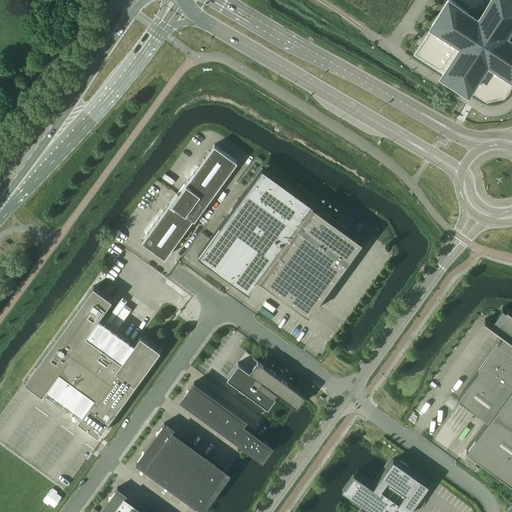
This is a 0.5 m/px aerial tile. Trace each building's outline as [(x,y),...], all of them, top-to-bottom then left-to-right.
[(511,0),(489,0),(478,17),(451,0),(446,0),(431,23),(435,25),(417,52),(444,69),(442,73),(467,89),(469,86),(487,97),(502,94),(511,79),(511,0)] [(192,219),(194,220),(237,161),(214,144),(179,193),(177,192),(142,241),(164,258),(192,219)] [(362,240),(262,168),(198,256),(249,293),(260,278),(308,314),(362,240)] [(140,335),(134,343),(98,317),(111,299),(93,286),(24,381),(42,394),(46,389),(81,415),(77,420),(98,435),(160,350),(140,335)] [(511,314),(502,307),(491,323),(485,319),(484,320),(504,334),(458,398),(487,419),(466,448),(511,481),(511,314)] [(238,362),(227,377),(267,406),(276,395),(278,392),(278,393),(284,397),(285,397),(286,398),(294,404),(299,397),(303,393),(293,385),(275,372),(270,368),(258,360),(246,351),(238,362)] [(182,400),(182,399),(243,443),(242,444),(243,445),(244,444),(261,457),(262,456),(263,457),(270,446),(269,446),(270,445),(252,432),(256,427),(255,427),(194,383),(194,382),(181,399),(182,400)] [(174,430),(165,423),(164,423),(136,462),(145,468),(146,467),(198,505),(197,506),(198,506),(226,468),(225,468),(224,469),(173,431),(174,430)] [(75,461),(80,464),(89,452),(84,449),(75,461)] [(407,511),(428,484),(393,458),(373,486),(360,477),(353,472),(342,488),(348,493),(374,511),(380,511),(385,505),(394,511),(407,511)] [(99,511),(126,511),(133,503),(124,497),(126,495),(117,488),(118,488),(117,487),(99,511)] [(56,493),(49,503),(54,507),(62,496),(56,493)] [(126,511),(149,511),(143,507),(141,510),(133,503),(126,511)]
